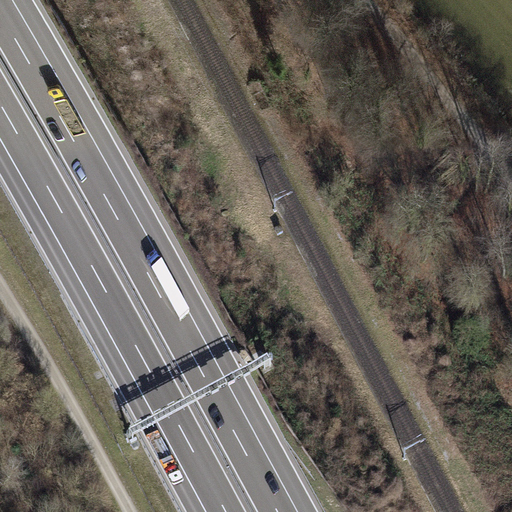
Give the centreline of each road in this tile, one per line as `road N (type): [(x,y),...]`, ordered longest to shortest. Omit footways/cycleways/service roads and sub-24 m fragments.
road 1 (motorway): [(288,511),(2,0)]
road 2 (motorway): [(0,119),(216,511)]
road 3 (track): [(0,288),(129,511)]
road 4 (track): [(363,0),(511,180)]
